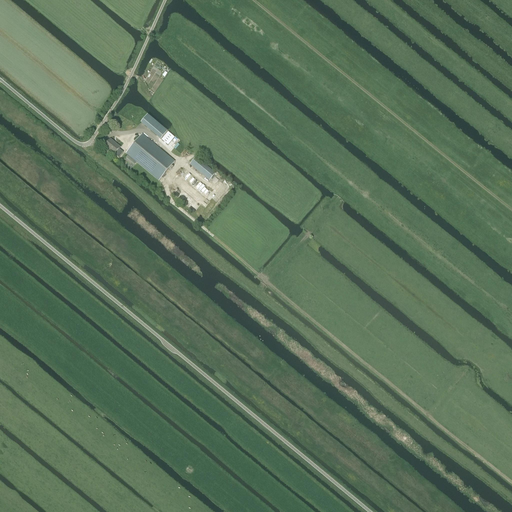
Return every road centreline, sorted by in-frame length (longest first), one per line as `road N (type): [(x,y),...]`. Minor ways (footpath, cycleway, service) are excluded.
road 1 (track): [(511,484),(178,205),(168,179),(180,162)]
road 2 (track): [(511,207),(256,0)]
road 3 (unclassified): [(0,80),(87,144),(123,90),(163,0)]
